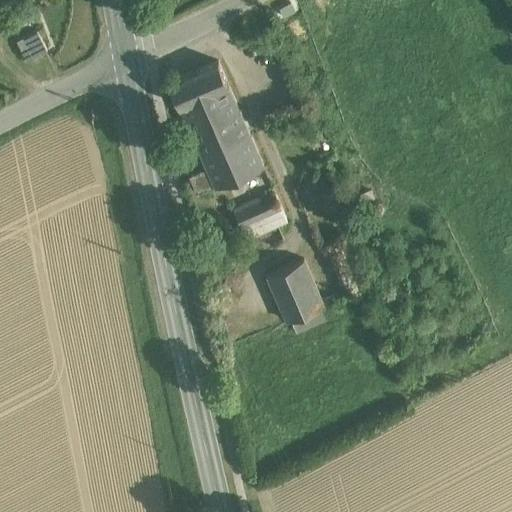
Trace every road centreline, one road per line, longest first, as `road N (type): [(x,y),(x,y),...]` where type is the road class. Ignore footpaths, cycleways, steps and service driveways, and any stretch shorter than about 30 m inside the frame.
road 1 (secondary): [(221,511),(126,59)]
road 2 (unclassified): [(0,123),(126,59)]
road 3 (unclassified): [(126,59),(250,0)]
